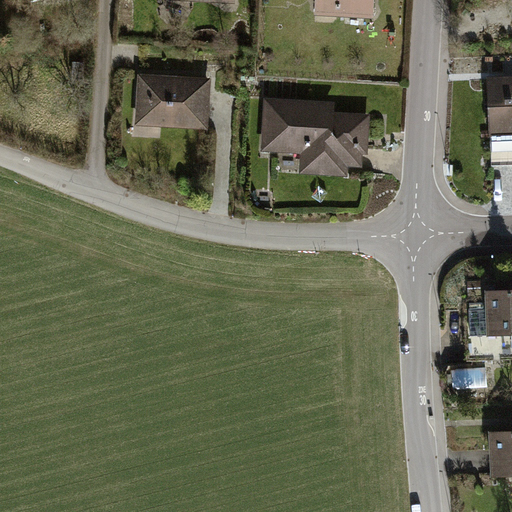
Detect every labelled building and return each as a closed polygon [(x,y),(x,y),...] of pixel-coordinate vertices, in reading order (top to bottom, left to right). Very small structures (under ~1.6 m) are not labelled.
[(316,0),(317,7),(371,8),(371,0),(316,0)] [(511,140),(511,82),(493,83),(494,141),(511,140)] [(208,91),(139,85),(134,139),(162,142),(163,129),(205,133),(207,111),(208,91)] [(331,106),(270,102),(266,152),(304,155),(303,173),(346,177),(347,164),(371,166),(375,117),(331,114),(331,106)] [(511,291),(489,292),(490,327),(511,326),(511,291)] [(511,436),(491,436),(491,480),(511,480),(511,436)]
